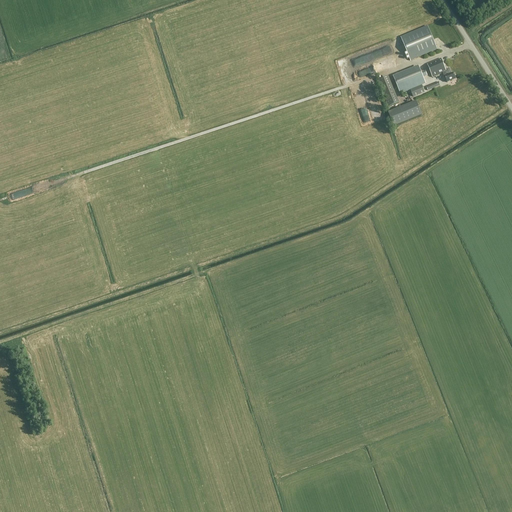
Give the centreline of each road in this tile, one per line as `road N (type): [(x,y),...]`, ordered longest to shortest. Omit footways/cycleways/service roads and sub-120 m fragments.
road 1 (track): [(349,84),(50,183)]
road 2 (tertiary): [(511,108),(442,0)]
